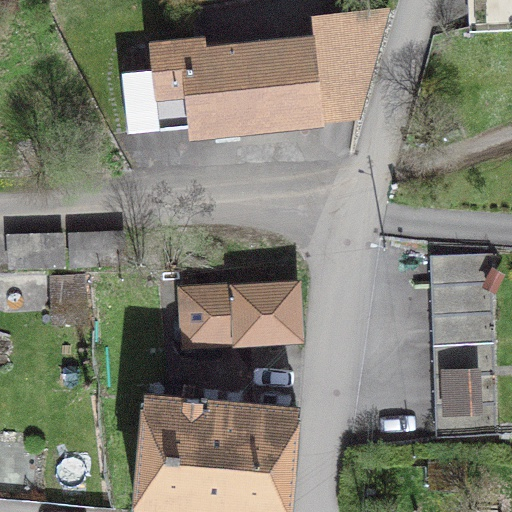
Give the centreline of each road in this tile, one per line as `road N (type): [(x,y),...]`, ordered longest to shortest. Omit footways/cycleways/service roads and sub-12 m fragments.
road 1 (residential): [(0,209),(350,187)]
road 2 (residential): [(324,511),(350,187)]
road 3 (residential): [(350,187),(409,0)]
